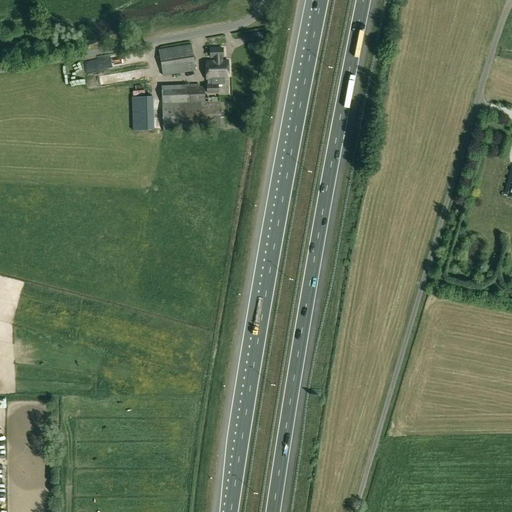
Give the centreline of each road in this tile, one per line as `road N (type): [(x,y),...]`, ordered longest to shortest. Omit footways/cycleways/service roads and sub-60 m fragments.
road 1 (unclassified): [(354,511),(511,0)]
road 2 (motorway): [(273,511),(364,0)]
road 3 (motorway): [(317,0),(230,511)]
road 4 (unclassified): [(266,0),(239,26),(0,70)]
